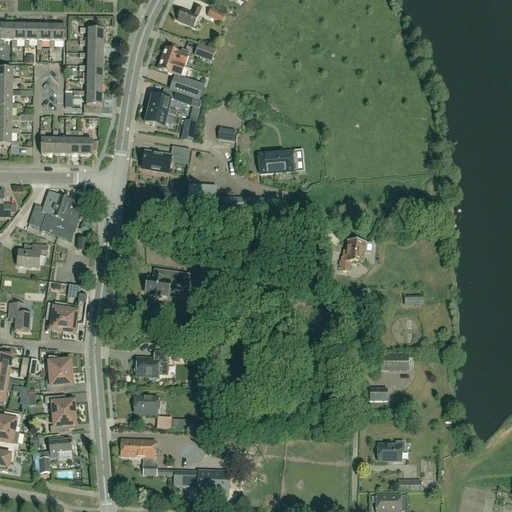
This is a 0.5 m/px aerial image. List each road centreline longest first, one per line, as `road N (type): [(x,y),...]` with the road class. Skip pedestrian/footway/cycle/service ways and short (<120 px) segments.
road 1 (unclassified): [(355,453),(356,352),(345,321),(186,263),(109,225)]
road 2 (secondary): [(115,181),(141,39),(159,0)]
road 3 (secondary): [(106,511),(93,350)]
road 4 (secondary): [(93,350),(109,225)]
